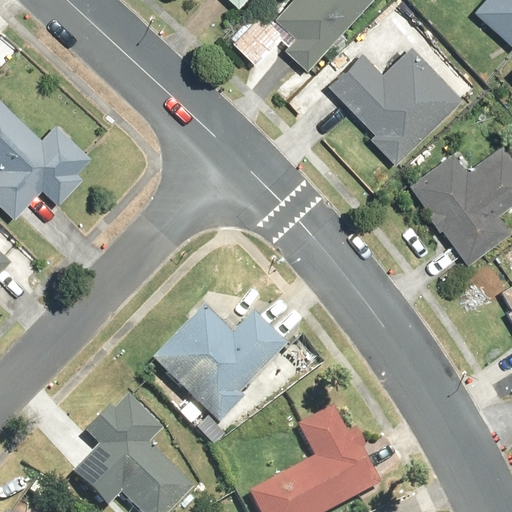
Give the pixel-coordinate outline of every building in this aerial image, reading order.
[(301,71),(365,0),(288,0),(272,18),(292,37),(279,51),(301,71)] [(511,49),(511,0),(484,0),(471,16),(511,49)] [(356,50),(322,86),(370,133),(363,140),(390,165),(457,96),(404,45),(378,72),(356,50)] [(35,139),(0,106),(0,208),(10,218),(37,190),(52,204),(77,177),(73,174),(87,158),(50,123),(35,139)] [(452,154),(405,185),(423,211),(419,213),(433,233),(437,230),(459,262),(505,230),(493,214),(511,200),(511,162),(500,144),(463,170),(452,154)] [(508,310),(503,313),(511,328),(511,277),(494,288),(508,310)] [(201,300),(150,350),(217,417),(242,392),(237,388),(286,339),(252,305),(229,328),(201,300)] [(97,440),(71,467),(106,501),(118,489),(142,511),(162,511),(191,483),(145,439),(160,424),(125,391),(112,404),(106,399),(81,424),(97,440)] [(310,450),(245,485),(259,511),(315,511),(378,478),(359,443),(364,441),(354,422),(343,428),(328,400),(293,419),(310,450)]
